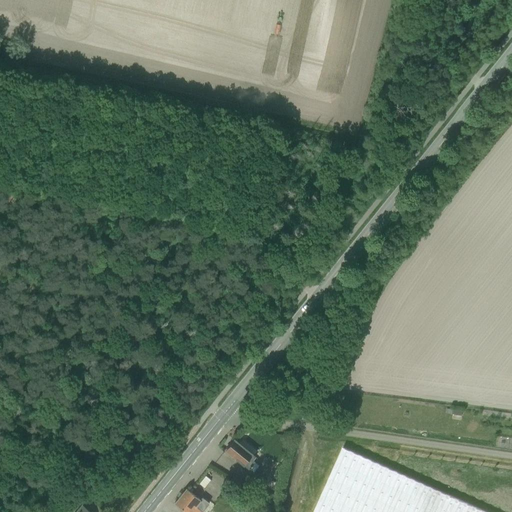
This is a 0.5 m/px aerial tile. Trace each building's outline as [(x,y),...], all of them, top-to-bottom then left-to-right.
[(234,440),(225,450),(248,469),(254,462),(251,460),(254,456),(234,440)] [(487,511),(343,448),(313,511),(487,511)] [(199,484),(204,488),(210,480),(205,476),(199,484)] [(270,500),(273,495),(263,488),(259,493),(270,500)] [(175,503),(174,503),(184,511),(201,511),(202,511),(195,506),(200,500),(186,489),(175,503)]
